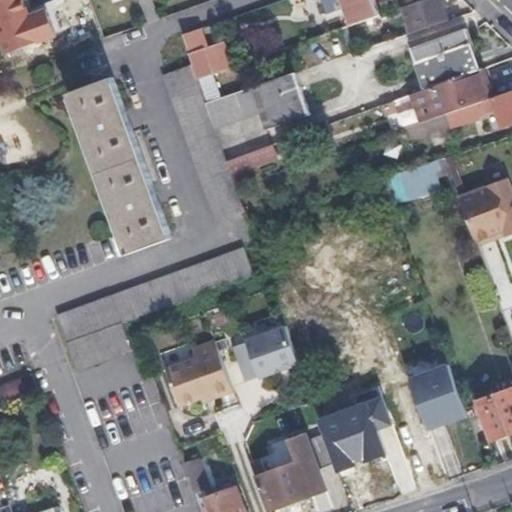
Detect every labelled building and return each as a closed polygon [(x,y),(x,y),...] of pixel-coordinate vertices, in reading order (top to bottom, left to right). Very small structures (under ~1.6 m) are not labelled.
[(29,0),(0,0),(0,41),(7,57),(33,47),(30,41),(44,36),(42,30),(29,0)] [(323,0),(335,30),(344,27),(380,15),(375,0),(323,0)] [(413,33),(448,21),(443,8),(449,6),(446,0),(423,0),(403,7),(413,33)] [(207,48),(200,29),(184,35),(191,54),(207,48)] [(426,90),(438,87),(482,71),(467,30),(412,49),(426,90)] [(191,54),(194,64),(199,77),(230,67),(222,43),(207,48),(191,54)] [(231,163),(230,160),(226,150),(217,127),(208,101),(199,77),(194,64),(166,74),(219,222),(249,211),(240,186),(231,163)] [(438,87),(448,114),(495,98),(484,70),(482,71),(438,87)] [(208,101),(217,127),(264,112),(271,127),(313,113),(298,72),(208,101)] [(115,77),(70,93),(130,253),(174,237),(115,77)] [(511,91),(495,98),(448,114),(454,129),(500,114),(505,127),(511,124),(511,91)] [(407,97),(382,106),(391,129),(415,121),(407,97)] [(240,186),(253,182),(244,158),(231,163),(240,186)] [(446,158),(383,178),(389,194),(452,173),(446,158)] [(511,187),(510,181),(494,186),(503,210),(511,234),(511,187)] [(511,234),(503,210),(494,186),(461,198),(477,241),(503,232),(506,238),(511,235),(511,234)] [(479,247),(506,238),(503,232),(477,241),(479,247)] [(124,323),(256,274),(248,249),(60,317),(80,368),(133,349),(124,323)] [(301,363),(288,325),(248,339),(248,342),(235,346),(246,380),(260,375),(261,377),(301,363)] [(168,368),(181,405),(216,393),(218,397),(235,391),(217,339),(194,348),(197,357),(168,368)] [(413,382),(430,430),(469,417),(452,369),(413,382)] [(386,398),(398,394),(390,371),(378,375),(386,398)] [(0,385),(0,417),(39,408),(31,378),(0,385)] [(410,418),(419,415),(410,387),(401,390),(410,418)] [(511,389),(468,406),(483,445),(511,433),(511,389)] [(354,471),(403,454),(388,414),(339,430),(354,471)] [(436,450),(470,438),(464,423),(431,434),(436,450)] [(321,470),(336,465),(327,439),(313,445),(308,430),(290,436),(298,460),(270,470),(264,456),(253,459),(272,511),(328,491),(321,470)] [(204,511),(245,511),(236,486),(223,490),(209,454),(187,462),(200,498),(204,511)]
